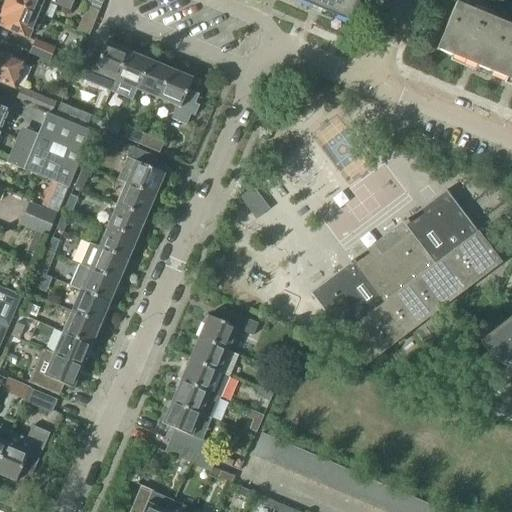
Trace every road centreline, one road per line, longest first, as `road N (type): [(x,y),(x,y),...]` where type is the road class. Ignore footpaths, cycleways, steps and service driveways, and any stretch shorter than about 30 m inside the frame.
road 1 (residential): [(71,511),(254,73)]
road 2 (residential): [(254,73),(116,17),(124,0)]
road 3 (residential): [(511,140),(374,81)]
